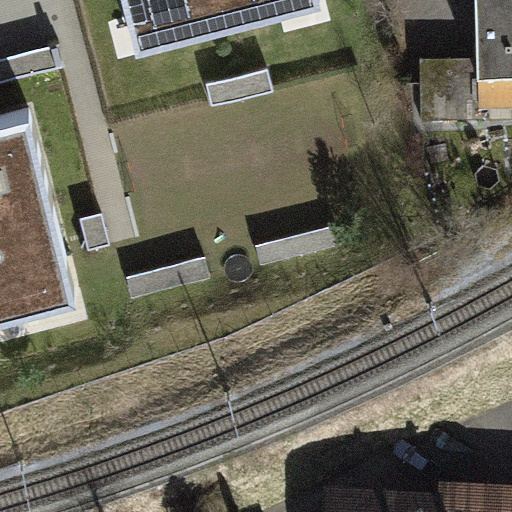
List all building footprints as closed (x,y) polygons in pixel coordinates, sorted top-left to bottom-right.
[(319,0),(130,0),(142,47),(320,2),(319,0)] [(511,0),(478,0),(480,57),(480,70),(511,70),(511,0)] [(57,38),(0,52),(0,76),(63,61),(57,38)] [(511,70),(480,70),(480,57),(423,57),(423,119),(482,119),(482,105),(511,105),(511,70)] [(270,63),(207,79),(212,98),(275,82),(270,63)] [(0,114),(0,302),(78,282),(30,106),(0,114)] [(102,211),(82,217),(89,245),(110,239),(102,211)] [(259,241),(264,261),(342,240),(337,221),(259,241)] [(130,274),(135,293),(213,273),(208,254),(130,274)] [(327,482),(325,511),(511,511),(511,483),(450,480),(450,488),(327,482)]
